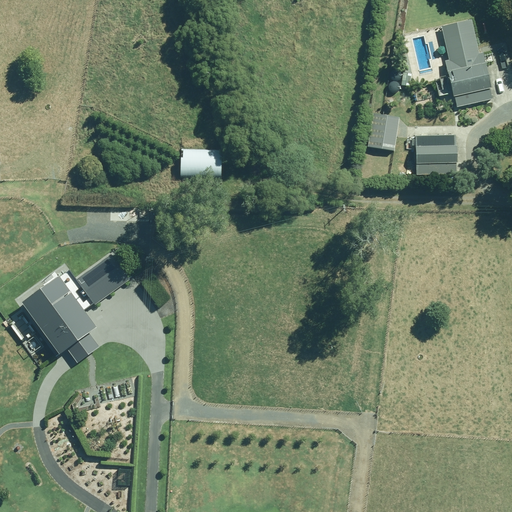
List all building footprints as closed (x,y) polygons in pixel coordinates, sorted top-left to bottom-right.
[(480,53),(476,54),(468,21),(439,28),(447,61),(442,62),(444,73),(443,73),(449,98),(452,97),(455,108),(489,100),(480,65),(483,64),(480,53)] [(392,152),(397,119),(371,115),(366,148),(392,152)] [(413,137),(414,176),(453,175),(452,136),(413,137)] [(217,179),(217,152),(179,151),(178,177),(217,179)] [(126,279),(108,254),(73,279),(91,304),(126,279)] [(91,327),(50,274),(15,300),(55,353),(91,327)]
